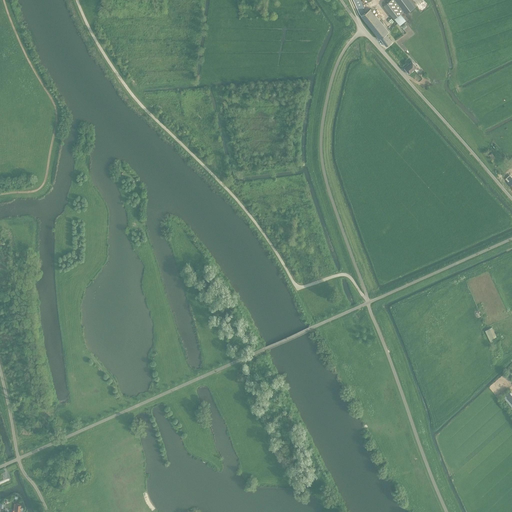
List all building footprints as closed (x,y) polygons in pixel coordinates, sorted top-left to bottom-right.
[(353,0),(359,13),(361,17),(379,39),(380,39),(386,47),(392,42),(385,34),(389,32),(371,9),(365,13),(363,8),(364,8),(360,0),(353,0)] [(391,0),(384,6),(394,19),(400,14),(404,11),(395,0),(391,0)] [(395,0),(404,11),(406,14),(414,8),(416,6),(411,0),(395,0)] [(400,26),(406,21),(400,14),(394,19),(400,26)] [(409,74),(414,70),(417,74),(420,71),(417,67),(412,61),(404,68),(407,71),(406,71),(408,74),(409,73),(409,74)] [(494,343),(493,340),(498,338),(494,329),(489,331),(487,332),(492,344),(494,343)] [(511,391),(503,398),(511,408),(511,391)]
